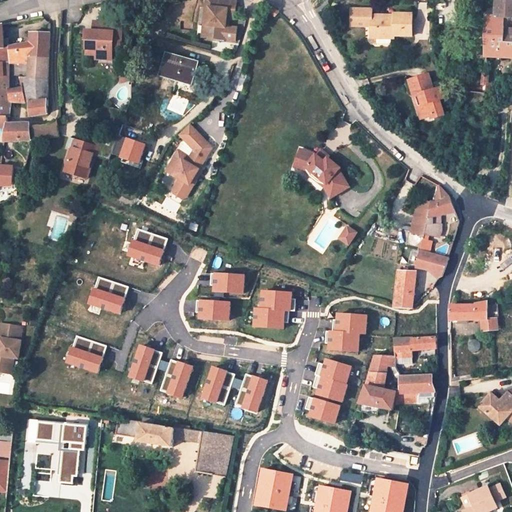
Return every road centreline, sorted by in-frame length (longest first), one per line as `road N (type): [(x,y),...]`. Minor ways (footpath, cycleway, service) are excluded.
road 1 (unclassified): [(425,476),(443,385),(443,291),(472,203)]
road 2 (unclassified): [(472,203),(363,114),(297,0)]
road 3 (residential): [(297,361),(190,343),(164,303),(195,260)]
road 4 (residential): [(286,433),(338,460),(425,476)]
